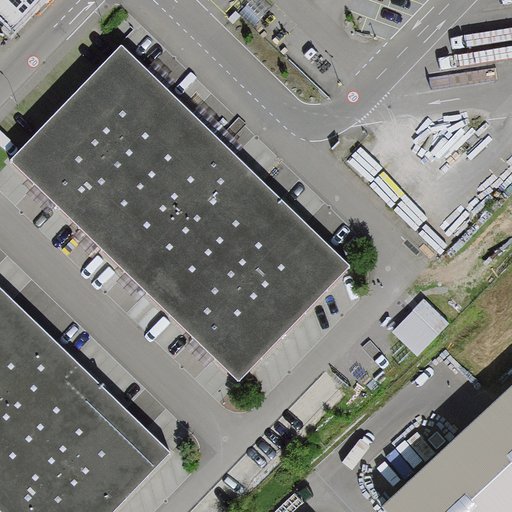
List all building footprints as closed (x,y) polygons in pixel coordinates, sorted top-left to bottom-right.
[(0,0),(0,23),(15,38),(51,0),(0,0)] [(118,49),(8,162),(235,383),(345,270),(118,49)] [(0,290),(0,510),(2,511),(116,511),(171,455),(0,290)] [(428,304),(396,337),(422,362),(454,329),(428,304)] [(511,511),(511,386),(384,505),(390,511),(511,511)]
